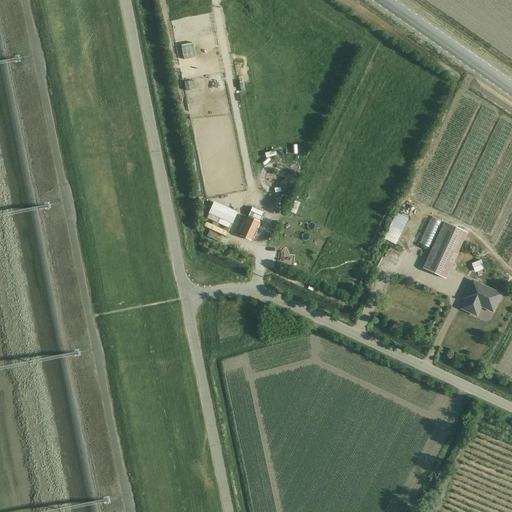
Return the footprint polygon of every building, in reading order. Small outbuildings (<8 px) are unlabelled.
[(238,212),(214,201),(209,213),(232,224),(238,212)] [(384,236),(395,242),(408,216),(396,210),(384,236)] [(250,211),(249,216),(260,220),(262,216),(250,211)] [(240,236),(251,241),(260,222),(248,217),(240,236)] [(445,279),(467,233),(445,223),(424,268),(445,279)] [(481,262),(473,265),(475,272),(483,268),(481,262)] [(468,299),(463,309),(478,316),(483,305),(486,307),(486,308),(494,312),(502,295),(474,282),(466,299),(468,299)]
